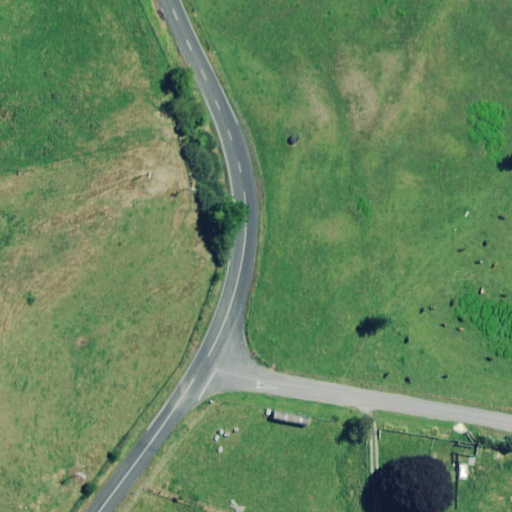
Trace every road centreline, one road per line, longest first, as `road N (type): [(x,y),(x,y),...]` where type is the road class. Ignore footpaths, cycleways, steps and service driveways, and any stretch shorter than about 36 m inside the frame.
road 1 (unclassified): [(198,372),(239,279),(247,203),(233,144),(171,0)]
road 2 (unclassified): [(198,372),(511,421)]
road 3 (unclassified): [(100,511),(198,372)]
